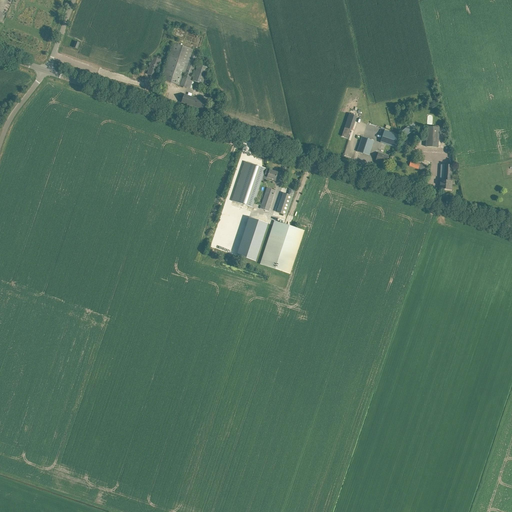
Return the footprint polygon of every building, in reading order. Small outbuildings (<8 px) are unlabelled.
[(173,43),(162,74),(161,79),(189,89),(192,81),(190,81),(199,55),(192,53),(193,50),(173,43)] [(153,57),(147,74),(155,77),(161,60),(162,57),(158,55),(157,58),(153,57)] [(208,68),(197,64),(192,80),(203,84),(208,68)] [(184,94),(181,102),(203,110),(205,101),(184,94)] [(357,116),(349,114),(344,128),(350,130),(352,130),(357,116)] [(403,130),(407,136),(417,128),(412,123),(403,130)] [(439,127),(426,126),(425,147),(438,148),(439,127)] [(348,138),(350,130),(344,128),(342,136),(348,138)] [(400,135),(384,130),(380,142),(396,148),(400,135)] [(362,137),(357,152),(369,156),(374,141),(362,137)] [(403,140),(401,145),(411,149),(413,143),(403,140)] [(376,161),(385,164),(387,159),(388,156),(378,153),(377,156),(376,161)] [(419,157),(413,155),(409,166),(426,172),(428,167),(417,163),(419,157)] [(245,162),(244,167),(232,201),(252,208),(262,177),(263,175),(267,176),(267,177),(275,180),(278,173),(269,170),(269,172),(265,170),(265,168),(245,162)] [(441,165),(439,189),(451,190),(452,165),(441,165)] [(267,188),(260,209),(268,212),(275,190),(267,188)] [(277,212),(287,215),(293,196),(283,193),(277,212)] [(249,218),(236,256),(255,262),(268,224),(249,218)] [(260,263),(290,273),(304,232),(274,222),(260,263)]
